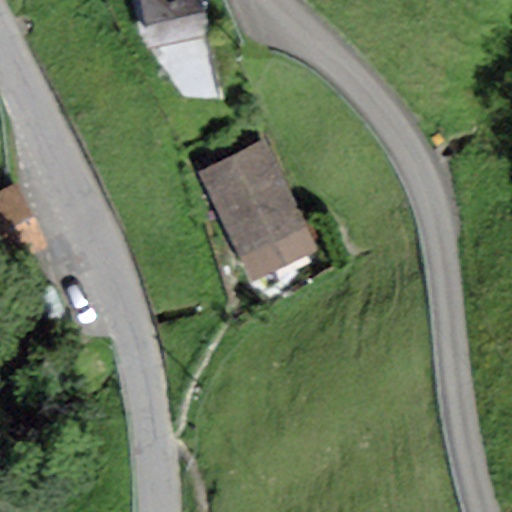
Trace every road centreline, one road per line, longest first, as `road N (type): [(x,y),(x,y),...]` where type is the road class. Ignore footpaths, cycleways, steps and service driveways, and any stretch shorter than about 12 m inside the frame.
road 1 (track): [(272,0),(368,93),(420,167),(440,227),(485,511)]
road 2 (unclassified): [(157,511),(130,320),(98,232),(0,44)]
